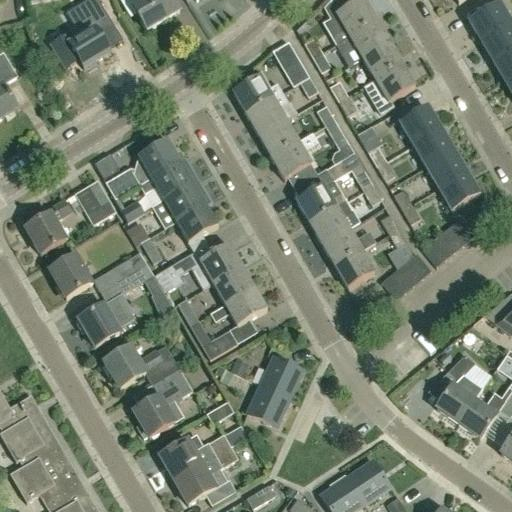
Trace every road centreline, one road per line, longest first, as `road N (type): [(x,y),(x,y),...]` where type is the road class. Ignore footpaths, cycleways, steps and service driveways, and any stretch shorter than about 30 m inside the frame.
road 1 (residential): [(351,380),(179,85)]
road 2 (residential): [(142,511),(0,270)]
road 3 (residential): [(0,195),(179,85)]
road 4 (residential): [(511,179),(405,0)]
road 5 (residential): [(509,511),(386,421),(351,380)]
road 6 (residential): [(511,250),(351,380)]
road 7 (residential): [(179,85),(288,0)]
